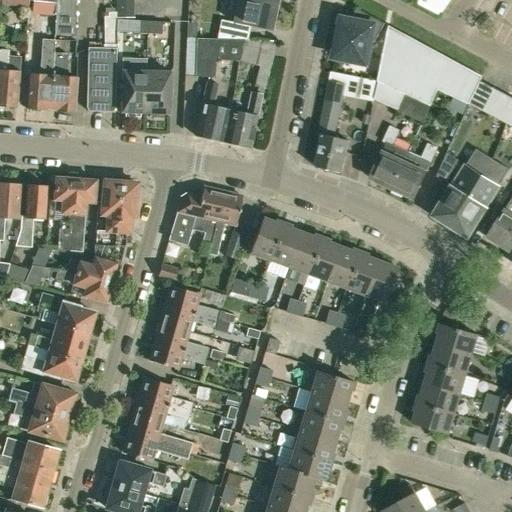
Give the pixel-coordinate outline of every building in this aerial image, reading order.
[(54,35),(75,35),(75,18),(75,0),(54,0),(55,1),(54,35)] [(269,30),(274,6),(244,0),(237,0),(233,22),(220,20),(217,39),(242,40),(245,25),(269,30)] [(116,3),(116,19),(131,18),(131,2),(116,3)] [(335,53),(334,57),(366,64),(371,42),(374,42),(385,23),(358,9),(351,20),(342,18),(338,36),(338,37),(330,51),(335,53)] [(116,32),(116,20),(116,13),(108,13),(108,17),(104,17),(104,48),(87,47),(86,108),(88,111),(98,112),(100,108),(114,108),(116,48),(116,32)] [(138,33),(139,21),(116,20),(116,32),(138,33)] [(139,21),(138,33),(161,34),(161,22),(139,21)] [(441,81),(451,60),(389,26),(378,81),(406,94),(398,110),(423,122),(438,89),(442,82),(441,81)] [(242,40),(217,39),(196,38),(194,76),(212,78),(215,60),(240,63),(245,40),(242,40)] [(50,109),(54,52),(55,40),(42,39),(40,75),(28,74),(26,107),(29,108),(32,110),(37,111),(40,109),(50,109)] [(254,86),(265,88),(275,41),(245,40),(240,63),(258,66),(254,86)] [(20,57),(8,56),(8,50),(0,49),(0,107),(2,108),(5,106),(16,107),(19,74),(16,71),(17,64),(19,62),(20,57)] [(67,53),(58,52),(54,52),(50,109),(59,110),(62,113),(67,113),(70,111),(74,111),(76,78),(65,77),(67,53)] [(482,77),(451,60),(441,81),(442,82),(438,89),(470,103),(480,81),(482,77)] [(144,113),(145,71),(121,70),(120,112),(125,112),(125,116),(139,117),(139,113),(144,113)] [(145,71),(144,113),(149,113),(149,117),(163,117),(163,113),(168,113),(169,72),(145,71)] [(222,141),(229,110),(212,106),(217,83),(207,81),(194,135),(222,141)] [(334,137),(340,109),(346,83),(329,81),(324,106),(318,134),(322,135),(315,166),(342,172),(349,140),(334,137)] [(480,81),(470,103),(469,104),(481,111),(493,87),(480,81)] [(481,111),(493,117),(505,94),(493,87),(481,111)] [(249,147),(250,145),(261,93),(251,91),(246,113),(229,110),(222,141),(249,147)] [(511,111),(511,97),(505,94),(493,117),(505,124),(511,111)] [(409,152),(394,145),(393,144),(399,130),(390,126),(383,141),(387,143),(370,178),(392,188),(409,152)] [(437,148),(430,145),(428,144),(422,158),(409,152),(392,188),(414,198),(437,148)] [(434,213),(432,216),(450,227),(493,159),(476,149),(466,164),(465,164),(434,213)] [(453,171),(459,161),(449,155),(443,164),(453,171)] [(493,159),(450,227),(468,238),(494,196),(500,186),(501,186),(498,184),(508,169),(493,159)] [(53,196),(53,199),(62,200),(61,221),(59,249),(70,250),(75,178),(55,177),(53,196)] [(94,202),(94,200),(95,180),(75,178),(70,250),(82,251),(85,201),(94,202)] [(114,245),(120,182),(103,180),(100,217),(107,218),(106,230),(95,230),(94,244),(114,245)] [(0,275),(5,277),(9,264),(0,260),(0,244),(0,239),(4,238),(5,218),(20,218),(23,184),(0,182),(0,275)] [(134,214),(137,183),(120,182),(114,245),(94,244),(93,253),(120,260),(124,246),(126,232),(129,232),(130,216),(134,214)] [(20,230),(14,247),(33,248),(35,218),(43,218),(46,186),(27,185),(25,205),(24,217),(21,216),(20,219),(20,230)] [(210,243),(222,193),(203,188),(201,197),(187,193),(180,198),(177,211),(169,239),(186,245),(191,229),(204,232),(202,241),(210,243)] [(210,243),(207,254),(216,256),(224,222),(235,225),(241,197),(222,193),(210,243)] [(511,197),(505,209),(488,237),(510,251),(511,248),(511,197)] [(281,222),(281,224),(262,217),(249,252),(269,260),(283,223),(281,222)] [(288,267),(301,232),(283,225),(284,223),(283,223),(269,260),(288,267)] [(307,274),(321,237),(320,236),(319,238),(301,232),(288,267),(307,274)] [(227,256),(237,259),(244,236),(234,233),(227,256)] [(307,274),(302,287),(322,294),(326,281),(339,246),(321,239),(322,237),(321,237),(307,274)] [(345,288),(359,251),(358,251),(357,253),(339,246),(326,281),(345,288)] [(364,295),(378,260),(360,254),(360,252),(359,251),(345,288),(364,295)] [(69,258),(66,270),(110,283),(116,263),(97,258),(94,257),(92,265),(69,258)] [(388,293),(397,268),(378,260),(364,295),(377,300),(364,335),(379,339),(395,295),(388,293)] [(9,264),(5,277),(24,283),(29,269),(9,264)] [(161,264),(158,276),(173,280),(177,269),(161,264)] [(66,270),(57,269),(54,279),(62,281),(72,284),(70,292),(83,296),(86,296),(105,302),(110,283),(66,270)] [(256,298),(260,285),(252,283),(248,295),(256,298)] [(260,285),(256,298),(264,300),(268,287),(260,285)] [(166,305),(216,319),(218,311),(196,304),(199,293),(172,286),(166,305)] [(64,298),(48,294),(42,292),(38,307),(59,314),(56,323),(88,332),(93,312),(79,308),(79,306),(63,301),(64,298)] [(294,314),(297,302),(289,299),(285,311),(294,314)] [(297,302),(294,314),(302,316),(306,304),(297,302)] [(213,327),(216,319),(166,305),(161,323),(188,331),(191,321),(213,327)] [(333,326),(336,313),(328,311),(324,323),(333,326)] [(222,312),(220,320),(231,323),(233,315),(222,312)] [(336,313),(333,326),(341,328),(345,316),(336,313)] [(80,359),(88,332),(56,323),(52,339),(36,335),(33,345),(33,346),(48,350),(80,359)] [(185,341),(188,331),(161,323),(156,341),(205,356),(208,347),(185,341)] [(436,344),(472,355),(478,335),(440,323),(440,325),(442,326),(436,344)] [(247,327),(245,335),(256,339),(258,331),(247,327)] [(269,338),(265,351),(275,354),(279,341),(269,338)] [(204,359),(205,356),(156,341),(150,360),(177,368),(181,358),(203,364),(202,366),(214,370),(216,363),(204,359)] [(466,374),(472,355),(436,344),(431,363),(429,362),(428,363),(466,374)] [(211,348),(209,357),(220,360),(223,352),(211,348)] [(74,379),(80,359),(48,350),(45,363),(23,357),(20,369),(43,376),(43,373),(59,378),(60,375),(74,379)] [(461,394),(466,374),(428,363),(428,364),(430,365),(425,383),(461,394)] [(257,375),(270,379),(272,370),(259,366),(257,375)] [(511,381),(511,379),(511,371),(505,367),(501,374),(511,381)] [(354,384),(354,382),(316,371),(310,391),(346,402),(352,383),(354,384)] [(267,387),(270,379),(257,375),(254,383),(267,387)] [(140,397),(189,411),(192,402),(170,396),(173,385),(145,378),(140,397)] [(74,393),(41,384),(35,382),(31,395),(11,389),(8,399),(17,402),(64,415),(66,408),(70,407),(71,407),(74,393)] [(455,413),(461,394),(425,383),(419,402),(417,401),(417,402),(455,413)] [(257,388),(255,395),(264,398),(266,391),(257,388)] [(341,420),(346,402),(310,391),(304,410),(343,422),(343,420),(341,420)] [(486,402),(498,405),(500,397),(488,393),(486,402)] [(187,419),(189,411),(140,397),(134,415),(162,423),(165,413),(187,419)] [(62,423),(64,415),(17,402),(14,413),(25,416),(21,428),(61,440),(65,426),(64,426),(62,423)] [(449,434),(455,413),(417,402),(416,403),(419,404),(413,423),(449,434)] [(496,414),(498,405),(486,402),(483,410),(496,414)] [(245,414),(259,418),(261,410),(248,406),(245,414)] [(225,418),(233,421),(236,409),(228,407),(225,418)] [(342,423),(343,422),(304,410),(299,430),(335,441),(340,422),(342,423)] [(256,426),(259,418),(245,414),(243,423),(256,426)] [(159,433),(162,423),(134,415),(129,433),(190,451),(192,442),(159,433)] [(218,440),(227,442),(230,431),(222,429),(218,440)] [(329,459),(335,441),(299,430),(293,449),(331,461),(331,460),(329,459)] [(187,459),(190,451),(129,433),(124,452),(151,460),(154,449),(187,459)] [(474,441),(486,445),(489,436),(476,433),(474,441)] [(6,447),(3,457),(14,460),(21,461),(53,469),(58,450),(39,444),(16,438),(9,436),(6,447)] [(502,440),(494,438),(490,451),(498,453),(502,440)] [(230,451),(243,455),(245,447),(232,443),(230,451)] [(331,462),(331,461),(293,449),(287,468),(287,469),(314,477),(314,478),(323,481),(328,461),(331,462)] [(240,463),(243,455),(230,451),(227,459),(240,463)] [(0,474),(47,488),(53,469),(14,460),(12,469),(0,465),(0,474)] [(165,475),(138,467),(119,462),(117,469),(113,468),(108,484),(142,493),(145,482),(162,486),(165,475)] [(287,469),(287,468),(279,465),(273,486),(311,497),(311,496),(309,495),(314,478),(314,477),(287,469)] [(42,507),(47,488),(0,474),(0,483),(13,487),(10,498),(42,507)] [(228,474),(225,485),(237,489),(240,477),(228,474)] [(183,505),(185,505),(206,511),(214,484),(190,478),(183,505)] [(139,505),(142,493),(108,484),(104,499),(108,500),(106,508),(120,511),(154,511),(155,510),(139,505)] [(222,493),(234,497),(237,489),(225,485),(222,493)] [(423,511),(426,511),(416,492),(415,492),(411,485),(400,491),(404,499),(383,510),(383,511),(423,511)] [(310,499),(311,497),(273,486),(267,505),(289,511),(303,511),(308,498),(310,499)] [(232,505),(234,497),(222,493),(220,502),(232,505)] [(455,511),(466,511),(470,510),(465,503),(454,509),(455,511)]
